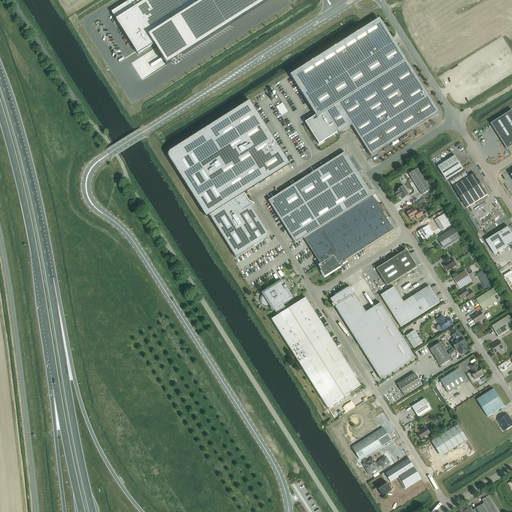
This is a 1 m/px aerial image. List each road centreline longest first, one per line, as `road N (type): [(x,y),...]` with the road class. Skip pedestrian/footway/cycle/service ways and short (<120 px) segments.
road 1 (unclassified): [(192,100),(97,161),(86,194),(137,247),(271,459),(288,511)]
road 2 (trunk): [(0,111),(55,387)]
road 3 (unclassified): [(36,511),(0,235)]
road 4 (trunk): [(141,511),(85,417),(49,277)]
road 5 (unclassified): [(447,506),(314,294)]
road 6 (trunk): [(92,511),(49,277)]
road 7 (trunk): [(49,277),(0,78)]
road 8 (unclassified): [(511,398),(408,235)]
road 9 (unclassified): [(408,235),(369,174),(455,119)]
road 10 (unclassified): [(192,100),(336,14)]
road 11 (unclassified): [(332,8),(192,100)]
road 12 (unclassified): [(455,119),(381,2)]
road 13 (trunk): [(55,387),(81,511)]
road 14 (trunk): [(55,387),(64,511)]
